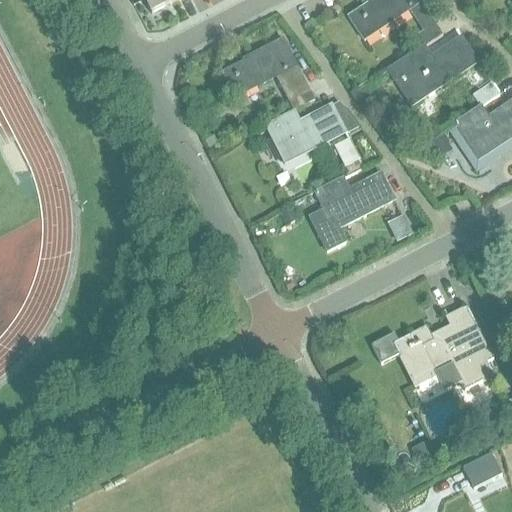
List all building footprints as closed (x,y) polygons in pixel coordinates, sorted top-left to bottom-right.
[(145,0),(154,16),(184,0),(145,0)] [(415,41),(421,50),(425,48),(424,48),(443,36),(418,0),(374,0),(373,1),(374,3),(349,19),(365,43),(411,13),(425,34),(415,41)] [(425,48),(421,50),(388,73),(413,110),(479,65),(463,41),(442,55),(445,59),(436,66),(425,48)] [(279,79),(296,112),(315,102),(284,42),(250,59),(251,62),(223,76),(236,101),(279,79)] [(473,98),(481,109),(500,96),(492,84),(473,98)] [(479,111),(455,127),(480,163),(511,140),(511,106),(499,115),(502,120),(492,126),(479,111)] [(266,127),(285,166),(346,136),(332,109),(311,120),(313,125),(302,131),(293,113),(266,127)] [(334,149),(345,169),(360,161),(350,141),(334,149)] [(340,231),(395,203),(382,177),(359,188),(361,192),(351,197),(343,181),(316,194),(326,213),(312,220),(329,254),(347,245),(340,231)] [(397,336),(374,347),(383,366),(401,357),(416,387),(437,377),(439,376),(438,374),(453,367),(462,385),(466,392),(495,378),(488,363),(493,361),(481,335),(469,310),(449,320),(455,332),(435,341),(428,328),(411,336),(412,338),(401,344),(397,336)] [(428,400),(448,388),(441,376),(420,388),(428,400)] [(502,478),(491,457),(463,471),(473,492),(502,478)]
